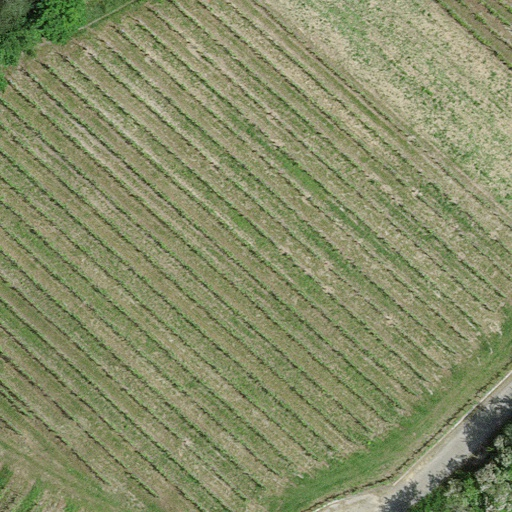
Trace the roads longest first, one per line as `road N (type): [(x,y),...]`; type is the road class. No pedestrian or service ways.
road 1 (track): [(511,402),(398,511)]
road 2 (track): [(0,53),(113,0)]
